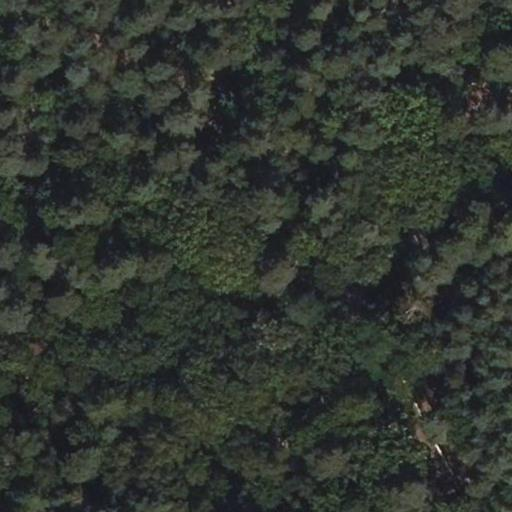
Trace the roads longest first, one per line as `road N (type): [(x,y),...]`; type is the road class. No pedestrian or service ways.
road 1 (track): [(0,461),(362,313)]
road 2 (track): [(283,275),(239,255),(27,0)]
road 3 (track): [(462,511),(362,313)]
road 4 (track): [(362,313),(511,195)]
